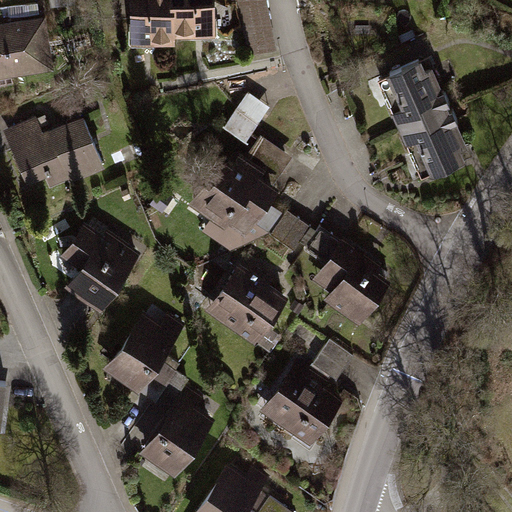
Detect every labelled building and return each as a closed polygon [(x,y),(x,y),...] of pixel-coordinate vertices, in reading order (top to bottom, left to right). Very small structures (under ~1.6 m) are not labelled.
[(131,0),(132,42),(173,42),(173,35),(213,35),(212,0),(131,0)] [(241,0),(243,36),(273,34),(271,0),(241,0)] [(45,17),(0,24),(0,75),(53,66),(45,17)] [(426,55),(386,72),(432,181),(472,164),(426,55)] [(271,105),(250,91),(226,125),(247,140),(271,105)] [(40,115),(10,129),(32,177),(54,167),(61,181),(108,160),(87,114),(48,132),(40,115)] [(233,151),(198,202),(242,232),(252,217),(275,233),(295,204),(271,187),(283,170),(259,153),(251,163),(233,151)] [(328,264),(315,283),(359,314),(386,275),(372,265),(375,261),(321,223),(304,247),(328,264)] [(91,228),(57,275),(98,304),(132,256),(91,228)] [(234,262),(203,309),(253,342),(284,295),(234,262)] [(179,333),(144,309),(104,365),(139,389),(179,333)] [(339,375),(356,350),(330,333),(313,358),(339,375)] [(290,362),(260,406),(305,438),(336,393),(290,362)] [(173,398),(139,446),(176,471),(210,423),(173,398)] [(225,462),(190,511),(242,511),(260,486),(225,462)]
